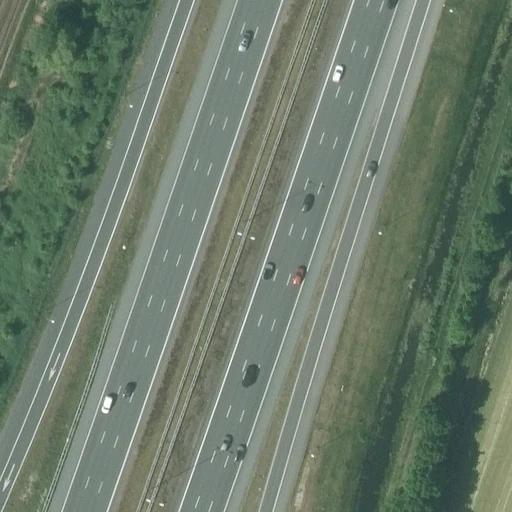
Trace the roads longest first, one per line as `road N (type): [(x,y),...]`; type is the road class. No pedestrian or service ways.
road 1 (motorway): [(261,0),(84,511)]
road 2 (motorway): [(201,511),(377,0)]
road 3 (motorway): [(268,511),(423,0)]
road 4 (motorway): [(188,0),(0,498)]
road 5 (track): [(414,511),(511,225)]
